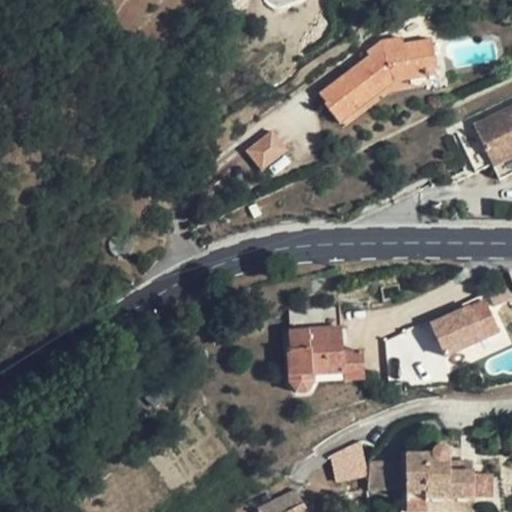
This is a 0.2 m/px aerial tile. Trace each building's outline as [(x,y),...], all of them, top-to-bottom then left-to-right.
[(405,45),(403,38),(382,42),(383,49),(379,49),(320,95),(326,103),(324,104),(340,124),(360,108),(358,105),(389,81),(391,84),(394,82),(410,79),(410,76),(425,73),(426,76),(438,74),(433,40),(405,45)] [(511,110),(475,126),(494,169),(500,183),(511,177),(511,110)] [(290,157),(309,142),(290,116),(270,131),(290,157)] [(338,327),(337,306),(288,309),(289,330),(291,350),(287,350),(289,382),(296,392),(308,391),(313,381),(313,375),(344,374),(343,352),(341,327),(338,327)] [(364,381),(363,351),(343,352),(344,374),(345,381),(364,381)] [(329,451),(334,482),(367,477),(362,446),(329,451)] [(407,511),(428,511),(430,498),(474,499),(474,477),(474,472),(472,472),(462,473),(462,463),(451,463),(451,456),(451,454),(450,452),(450,450),(448,448),(446,447),(444,447),(443,446),(440,447),(439,447),(437,448),(434,451),(433,455),(420,455),(420,452),(402,453),(402,462),(371,461),(369,467),(368,476),(366,489),(407,488),(407,493),(407,511)] [(472,472),(472,463),(462,463),(462,473),(472,472)] [(474,477),(474,499),(491,499),(491,477),(474,477)] [(308,511),(304,504),(295,489),(258,507),(257,508),(255,511),(308,511)] [(455,511),(474,511),(474,499),(430,498),(428,511),(455,511)]
